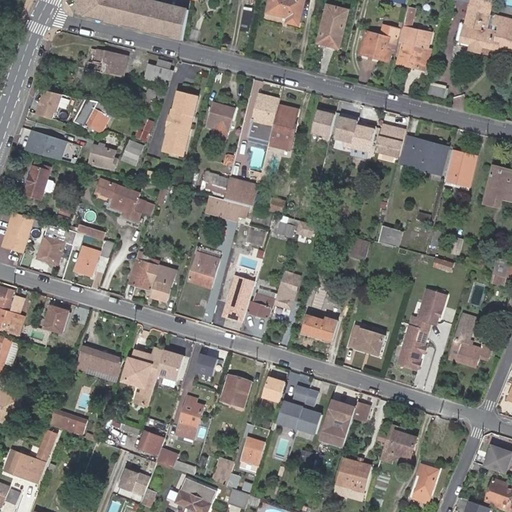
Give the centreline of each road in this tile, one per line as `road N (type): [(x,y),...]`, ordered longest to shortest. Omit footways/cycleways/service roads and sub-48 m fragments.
road 1 (residential): [(0,267),(481,420)]
road 2 (residential): [(41,13),(511,130)]
